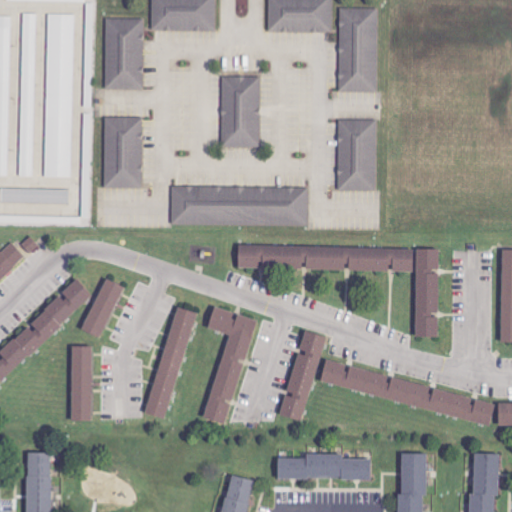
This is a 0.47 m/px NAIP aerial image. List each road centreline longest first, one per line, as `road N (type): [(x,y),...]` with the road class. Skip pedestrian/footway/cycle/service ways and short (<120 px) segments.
road 1 (residential): [(511,378),(393,351),(102,252),(65,256),(0,313)]
road 2 (residential): [(165,272),(126,348),(123,418)]
